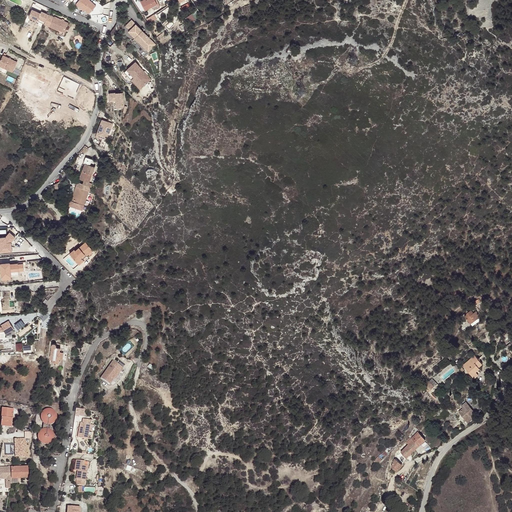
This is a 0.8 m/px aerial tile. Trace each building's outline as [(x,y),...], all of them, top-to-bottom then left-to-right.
[(96,5),(89,0),(78,0),(75,4),(84,11),(85,9),(89,13),(96,5)] [(161,7),(159,2),(157,3),(155,0),(141,0),(145,10),(153,7),(154,10),(161,7)] [(28,18),(37,23),(38,20),(45,23),(48,16),(41,13),(41,15),(32,11),(28,18)] [(194,12),(188,16),(192,22),(198,17),(194,12)] [(54,18),(49,16),(48,16),(45,23),(44,25),(58,31),(57,34),(64,37),(66,33),(65,32),(69,23),(55,17),(54,18)] [(130,31),(136,25),(132,20),(125,26),(130,31)] [(130,31),(128,32),(143,46),(144,44),(148,48),(151,44),(153,42),(136,25),(130,31)] [(144,44),(143,46),(149,53),(156,45),(153,42),(151,44),(148,48),(144,44)] [(4,57),(0,63),(0,67),(8,71),(13,73),(18,64),(4,57)] [(136,63),(124,73),(140,90),(151,80),(136,63)] [(0,67),(0,72),(6,76),(8,71),(0,67)] [(80,84),(64,76),(57,91),(73,99),(80,84)] [(123,91),(109,92),(110,100),(114,100),(117,99),(117,106),(124,106),(123,91)] [(102,118),(96,136),(102,138),(103,136),(107,138),(113,122),(102,118)] [(94,157),(87,154),(85,160),(86,161),(91,163),(94,157)] [(90,180),(93,172),(96,165),(91,163),(86,161),(80,176),(85,178),(84,182),(91,185),(92,181),(90,180)] [(85,204),(91,189),(80,185),(74,199),(85,204)] [(5,238),(0,238),(0,253),(13,252),(11,243),(15,238),(9,233),(5,238)] [(86,253),(87,255),(94,249),(87,241),(80,246),(77,250),(75,248),(70,253),(77,261),(82,257),(86,253)] [(10,263),(1,264),(2,278),(12,277),(11,272),(19,271),(18,264),(10,264),(10,263)] [(467,312),(463,314),(467,318),(466,319),(467,320),(468,320),(470,323),(479,317),(478,315),(479,315),(477,313),(476,313),(475,312),(473,314),(470,311),(468,313),(467,312)] [(9,322),(1,326),(1,328),(0,327),(0,332),(3,332),(5,336),(14,331),(9,322)] [(59,360),(60,353),(60,349),(56,348),(57,347),(57,346),(56,345),(55,344),(54,344),(53,344),(52,345),(52,346),(52,347),(52,348),(50,359),(53,360),(52,363),(58,364),(59,360)] [(463,365),(471,375),(479,368),(479,367),(482,364),(474,355),(463,365)] [(114,362),(102,378),(110,385),(114,379),(120,371),(121,372),(124,369),(114,362)] [(479,368),(471,375),(474,378),(482,371),(479,368)] [(428,382),(423,387),(428,392),(433,387),(428,382)] [(475,413),(466,403),(461,408),(463,410),(459,413),(468,423),(476,416),(474,414),(475,413)] [(1,417),(12,418),(13,409),(3,408),(1,417)] [(41,422),(43,423),(50,425),(52,424),(54,422),(55,420),(56,417),(56,414),(55,412),(52,410),(50,409),(47,408),(44,409),(42,411),(40,413),(40,416),(40,419),(41,422)] [(12,428),(12,418),(1,417),(1,426),(12,428)] [(91,421),(83,419),(82,423),(80,423),(78,437),(88,439),(91,421)] [(49,429),(43,428),(41,429),(39,431),(37,434),(37,436),(37,439),(39,442),(41,444),(44,444),(47,444),(49,443),(51,441),(53,439),(53,436),(53,433),(51,431),(49,429)] [(413,440),(400,453),(405,459),(425,441),(418,432),(411,438),(413,440)] [(405,459),(400,453),(399,451),(396,454),(395,460),(395,461),(392,466),(397,470),(405,459)] [(85,462),(76,460),(74,470),(77,471),(76,479),(77,479),(76,484),(85,486),(87,472),(85,472),(86,466),(84,466),(85,462)] [(16,468),(11,468),(11,474),(16,474),(16,478),(20,478),(20,479),(28,479),(27,468),(20,468),(20,464),(16,464),(16,468)] [(8,468),(0,468),(0,479),(11,479),(10,466),(8,467),(8,468)]
